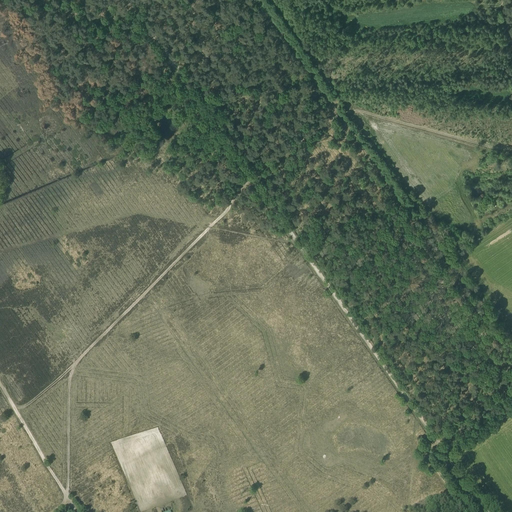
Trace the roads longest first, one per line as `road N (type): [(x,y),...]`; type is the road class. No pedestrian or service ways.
road 1 (track): [(16,412),(72,368),(230,209),(250,176)]
road 2 (track): [(435,442),(250,176)]
road 3 (track): [(250,176),(337,113),(360,109),(511,148)]
road 4 (track): [(250,176),(129,0)]
road 5 (track): [(75,511),(0,385)]
road 6 (track): [(257,0),(337,113)]
road 7 (track): [(66,496),(72,368)]
